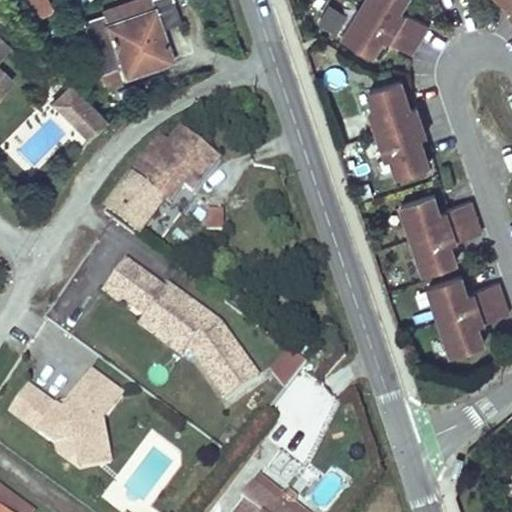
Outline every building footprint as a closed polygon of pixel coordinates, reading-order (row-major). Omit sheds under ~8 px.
[(32,18),(22,0),(8,0),(21,24),(32,18)] [(50,9),(45,0),(22,0),(32,18),(50,9)] [(172,59),(161,27),(179,20),(172,0),(150,0),(154,7),(106,23),(103,14),(84,21),(101,72),(121,65),(140,59),(142,62),(149,60),(152,66),(172,59)] [(106,23),(154,7),(150,0),(131,0),(102,11),(103,14),(106,23)] [(406,0),(365,0),(363,4),(345,34),(374,52),(381,41),(384,36),(389,40),(411,53),(429,25),(407,11),(401,8),(404,3),(406,0)] [(335,36),(347,15),(327,3),(314,24),(335,36)] [(0,67),(0,54),(8,46),(0,37),(0,70),(1,69),(0,67)] [(330,50),(311,56),(316,71),(335,64),(330,50)] [(152,66),(149,60),(142,62),(140,59),(121,65),(125,76),(152,66)] [(125,76),(121,65),(101,72),(105,82),(125,76)] [(0,91),(12,80),(1,69),(0,70),(0,91)] [(398,174),(431,163),(422,136),(427,134),(418,104),(412,105),(403,78),(370,89),(375,106),(370,108),(378,133),(386,159),(392,157),(398,174)] [(46,100),(82,140),(103,121),(67,81),(46,100)] [(375,106),(370,89),(355,94),(361,111),(370,108),(375,106)] [(176,180),(183,185),(193,193),(220,158),(183,128),(170,143),(162,136),(129,173),(132,176),(132,175),(166,200),(166,199),(163,197),(176,180)] [(140,234),(166,200),(132,175),(132,176),(108,208),(140,234)] [(183,185),(176,180),(163,197),(166,199),(170,203),(183,185)] [(435,193),(402,204),(413,238),(425,271),(458,260),(453,247),(452,242),(458,240),(482,232),(471,201),(447,209),(441,210),(440,205),(435,193)] [(207,221),(207,230),(223,229),(222,208),(208,209),(209,221),(207,221)] [(123,299),(145,316),(146,317),(155,305),(173,318),(164,330),(189,348),(190,347),(195,349),(192,351),(228,400),(259,378),(224,329),(218,333),(215,331),(207,325),(212,319),(167,286),(165,290),(126,261),(104,291),(120,303),(123,299)] [(463,274),(430,285),(441,318),(452,352),(485,341),(481,329),(479,323),(485,321),(509,313),(499,282),(474,290),(468,292),(467,287),(463,274)] [(183,357),(189,348),(164,330),(173,318),(155,305),(146,317),(145,316),(139,325),(183,357)] [(224,329),(212,319),(207,325),(215,331),(218,333),(224,329)] [(267,375),(285,390),(305,363),(286,349),(267,375)] [(12,414),(58,447),(75,444),(78,456),(103,451),(98,429),(104,421),(124,395),(93,372),(71,402),(75,405),(71,411),(65,414),(58,409),(31,389),(12,414)] [(71,402),(58,409),(65,414),(71,411),(75,405),(71,402)] [(103,451),(78,456),(81,469),(112,463),(104,421),(98,429),(103,451)] [(78,456),(75,444),(58,447),(59,454),(71,462),(78,456)] [(237,508),(241,511),(243,511),(255,497),(274,511),(291,511),(292,506),(284,499),(278,503),(255,485),(237,508)] [(33,511),(0,488),(0,508),(5,511),(33,511)] [(274,511),(255,497),(243,511),(274,511)]
